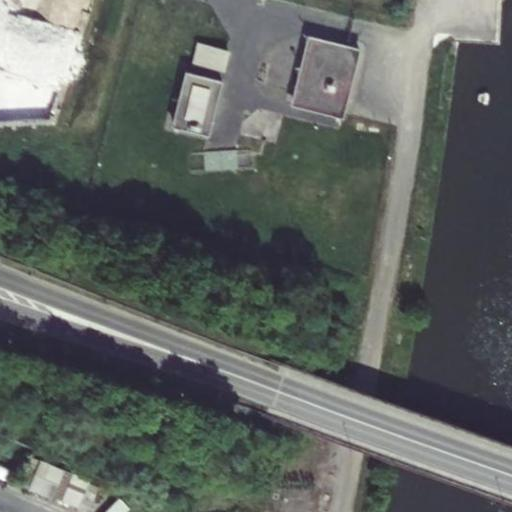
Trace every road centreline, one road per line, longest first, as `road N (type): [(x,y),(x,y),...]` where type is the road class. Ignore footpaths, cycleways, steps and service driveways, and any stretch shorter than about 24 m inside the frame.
road 1 (unclassified): [(342,511),(422,25),(453,0)]
road 2 (secondary): [(281,390),(0,277)]
road 3 (secondary): [(0,307),(281,390)]
road 4 (secondary): [(281,390),(511,471)]
